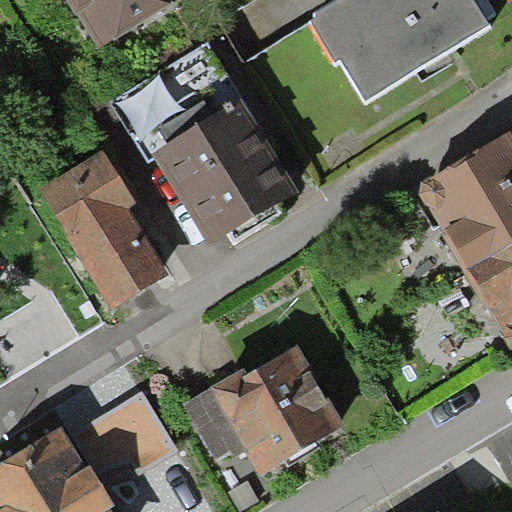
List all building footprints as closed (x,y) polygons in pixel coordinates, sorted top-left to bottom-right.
[(62,0),(99,59),(188,4),(185,0),(62,0)] [(366,109),(495,29),(476,0),(359,0),(315,28),(366,109)] [(208,253),(300,199),(213,51),(111,110),(146,169),(156,163),(208,253)] [(509,353),(511,351),(511,145),(423,195),(509,353)] [(166,282),(129,216),(140,210),(110,157),(45,194),(113,313),(166,282)] [(263,480),(345,431),(300,354),(214,403),(211,398),(183,414),(213,465),(233,454),(238,462),(249,456),(263,480)] [(143,391),(67,436),(93,478),(128,457),(139,475),(179,451),(143,391)] [(62,427),(0,464),(0,511),(113,511),(93,478),(67,436),(62,427)] [(432,511),(427,503),(411,511),(432,511)]
